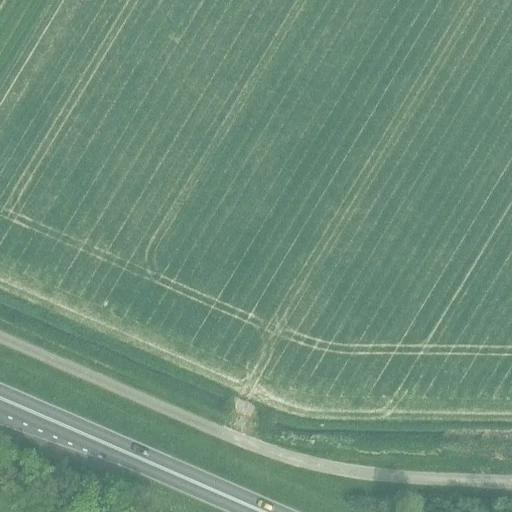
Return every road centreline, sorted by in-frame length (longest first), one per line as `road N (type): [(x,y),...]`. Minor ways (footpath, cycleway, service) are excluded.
road 1 (unclassified): [(511,480),(382,477),(291,459),(0,340)]
road 2 (trunk): [(0,401),(257,511)]
